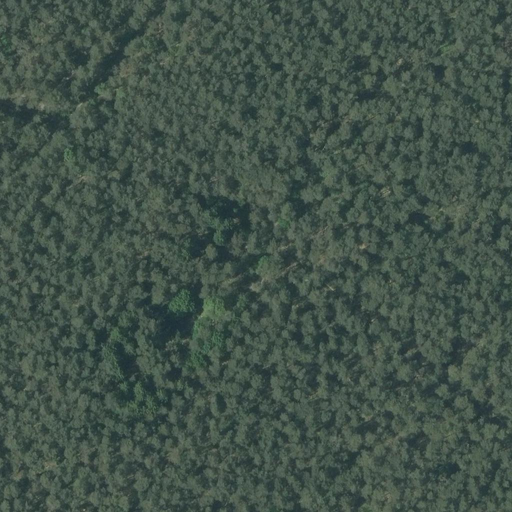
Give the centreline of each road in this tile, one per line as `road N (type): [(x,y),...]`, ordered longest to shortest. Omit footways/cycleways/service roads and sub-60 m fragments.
road 1 (track): [(511,437),(243,205),(194,172),(0,104)]
road 2 (track): [(173,0),(0,178)]
